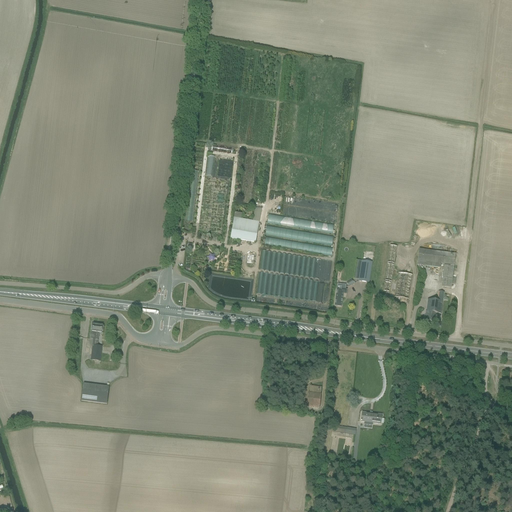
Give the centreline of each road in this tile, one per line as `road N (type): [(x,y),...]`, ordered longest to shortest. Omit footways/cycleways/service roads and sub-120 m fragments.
road 1 (unclassified): [(511,347),(221,307),(191,282),(167,277)]
road 2 (primary): [(511,357),(167,311)]
road 3 (unclassified): [(497,365),(217,327),(178,345),(160,341)]
road 4 (unclassified): [(167,277),(202,0)]
road 5 (unclassified): [(167,277),(149,275),(110,293),(0,283)]
road 6 (unclassified): [(160,341),(140,338),(110,313),(0,300)]
road 7 (primary): [(158,310),(0,292)]
